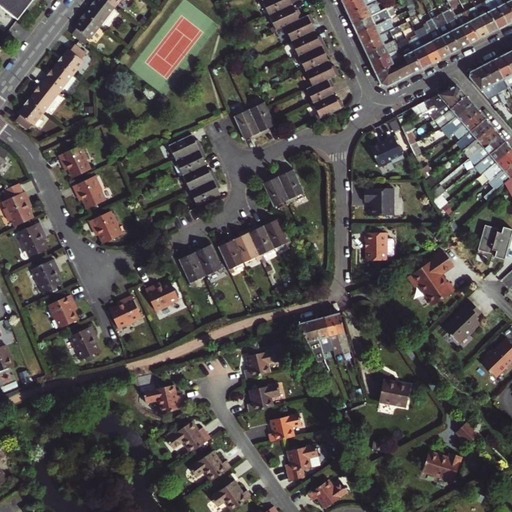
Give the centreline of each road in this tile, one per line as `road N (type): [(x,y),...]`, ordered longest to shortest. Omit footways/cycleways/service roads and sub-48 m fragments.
road 1 (residential): [(276,314),(313,305),(337,287),(342,144)]
road 2 (residential): [(0,128),(31,155),(87,274)]
road 3 (residential): [(210,387),(294,511)]
road 4 (residential): [(171,242),(248,206),(231,169)]
road 5 (tertiary): [(0,95),(74,0)]
